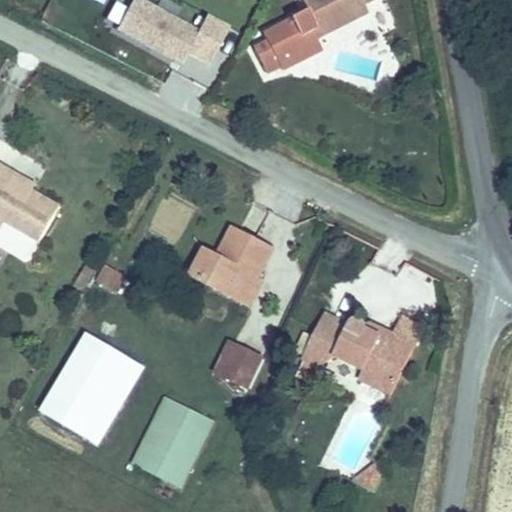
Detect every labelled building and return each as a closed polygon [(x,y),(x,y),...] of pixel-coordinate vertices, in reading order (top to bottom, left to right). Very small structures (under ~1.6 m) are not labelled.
[(116,0),(107,24),(115,28),(126,0),(116,0)] [(307,0),(316,15),(327,34),(373,9),(367,0),(307,0)] [(327,34),(316,15),(281,35),(293,55),(327,34)] [(235,35),(213,22),(200,46),(221,58),(235,35)] [(0,175),(0,181),(28,198),(31,193),(0,175)] [(0,228),(2,229),(36,249),(56,214),(28,198),(0,181),(0,228)] [(181,290),(228,317),(242,294),(250,298),(266,267),(227,244),(210,275),(194,266),(181,290)] [(105,263),(94,283),(115,294),(125,275),(105,263)] [(228,317),(240,323),(254,300),(250,298),(242,294),(228,317)] [(148,365),(88,331),(42,411),(102,445),(148,365)] [(368,363),(352,356),(352,355),(353,352),(353,350),(353,349),(353,347),(352,345),(350,343),(348,341),(346,341),(343,340),(341,340),(339,341),(337,343),(335,345),(334,347),(316,338),(288,399),(302,406),(304,402),(311,387),(336,383),(361,395),(358,401),(392,418),(423,354),(392,339),(381,362),(371,357),(368,363)] [(368,363),(371,357),(353,349),(353,350),(353,352),(352,355),(352,356),(368,363)] [(242,372),(219,361),(203,392),(226,404),(242,372)] [(242,372),(226,404),(239,410),(255,378),(242,372)] [(311,387),(304,402),(323,411),(330,396),(311,387)] [(216,422),(166,396),(131,464),(181,489),(216,422)] [(377,481),(356,505),(363,511),(383,511),(389,505),(377,481)]
